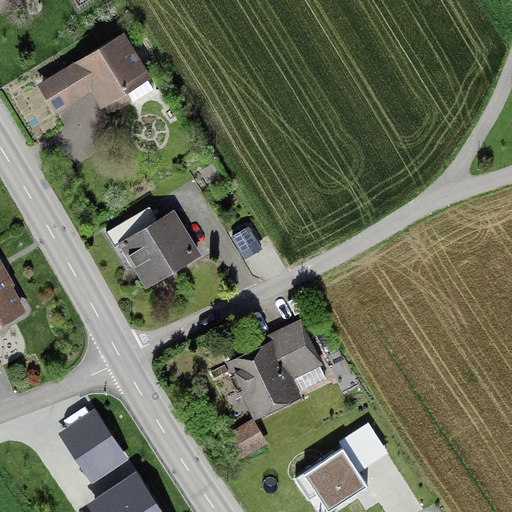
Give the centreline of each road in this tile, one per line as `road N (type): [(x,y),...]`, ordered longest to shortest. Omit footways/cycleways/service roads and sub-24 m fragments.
road 1 (residential): [(122,359),(439,198)]
road 2 (tertiary): [(0,147),(122,359)]
road 3 (tertiary): [(122,359),(217,511)]
road 4 (residential): [(122,359),(0,413)]
